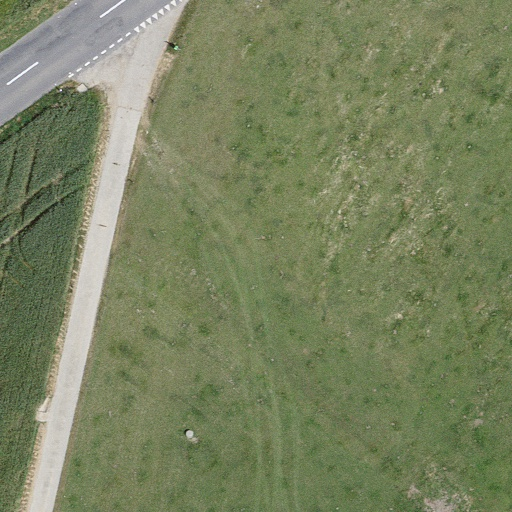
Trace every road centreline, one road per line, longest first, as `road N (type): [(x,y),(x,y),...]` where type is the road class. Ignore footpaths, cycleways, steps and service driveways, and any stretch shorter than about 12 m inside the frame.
road 1 (track): [(119,0),(125,112),(36,511)]
road 2 (tertiary): [(0,85),(118,0)]
